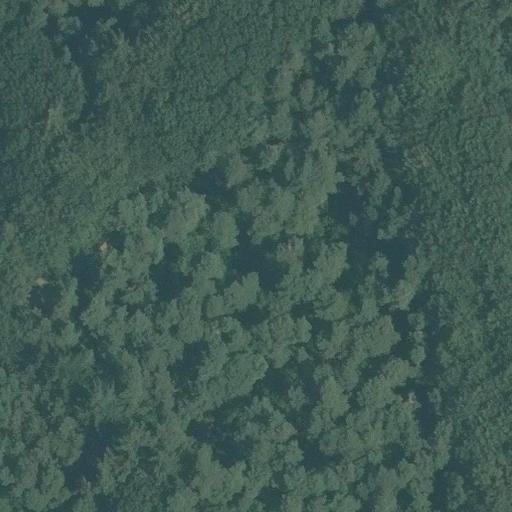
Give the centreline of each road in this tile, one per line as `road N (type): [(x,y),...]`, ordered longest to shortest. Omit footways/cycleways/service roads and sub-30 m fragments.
road 1 (track): [(436,0),(511,461)]
road 2 (track): [(0,333),(243,0)]
